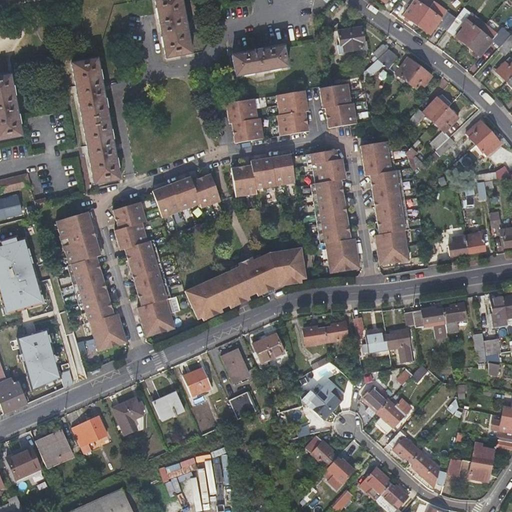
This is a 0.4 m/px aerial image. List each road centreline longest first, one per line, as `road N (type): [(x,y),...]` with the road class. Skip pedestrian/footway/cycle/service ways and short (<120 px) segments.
road 1 (residential): [(370,292),(347,150),(321,141),(194,166),(119,192),(102,214),(142,365)]
road 2 (residential): [(142,365),(286,300),(370,292)]
road 3 (residential): [(511,129),(474,89),(353,0)]
road 4 (residential): [(0,430),(142,365)]
road 5 (residential): [(351,428),(426,494),(479,511)]
road 6 (residential): [(370,292),(511,270)]
